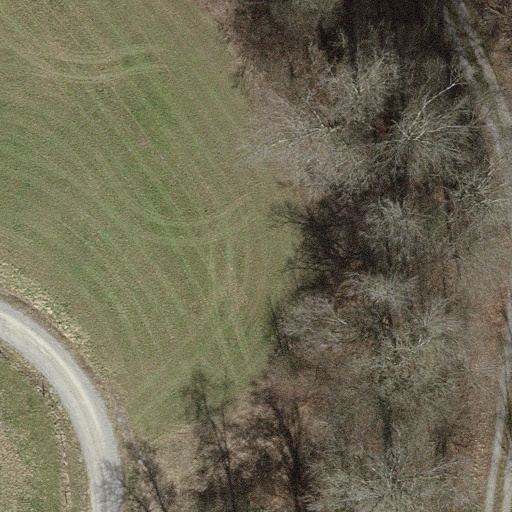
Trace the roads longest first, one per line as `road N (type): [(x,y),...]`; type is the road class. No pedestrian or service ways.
road 1 (track): [(496,511),(511,408),(511,113),(463,0)]
road 2 (track): [(0,321),(43,344),(86,398),(110,511)]
